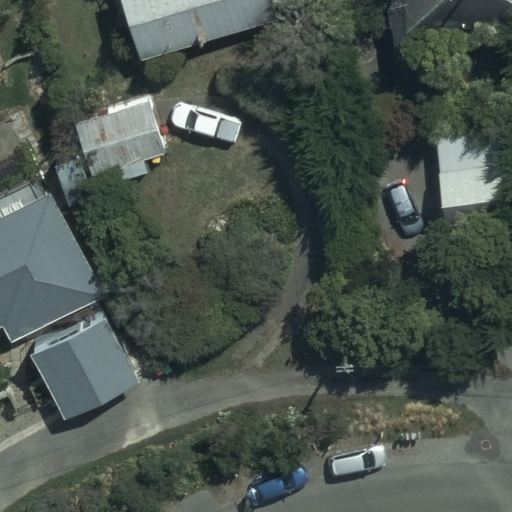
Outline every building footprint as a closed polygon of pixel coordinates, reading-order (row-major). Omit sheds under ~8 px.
[(127,0),(140,41),(274,0),(127,0)] [(392,0),(398,46),(422,44),(418,7),(488,0),(392,0)] [(167,144),(150,93),(80,116),(96,167),(167,144)] [(511,104),(437,113),(447,210),(511,203),(511,104)] [(0,181),(0,205),(2,210),(0,211),(0,310),(7,307),(16,325),(107,278),(56,182),(49,186),(36,162),(0,181)] [(105,302),(37,337),(71,402),(139,367),(105,302)]
